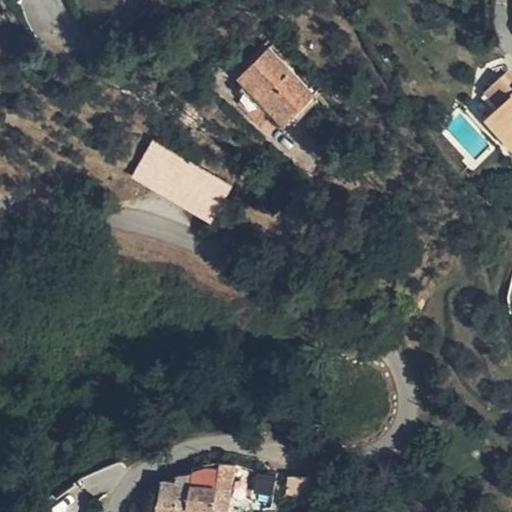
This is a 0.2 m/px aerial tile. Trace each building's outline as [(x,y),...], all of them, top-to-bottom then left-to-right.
[(242,74),(255,87),(278,109),(289,120),(315,93),(271,46),(242,74)] [(511,66),(508,70),(486,90),(501,106),(489,117),(505,135),(511,127),(511,66)] [(278,109),(255,87),(241,101),(263,123),(278,109)] [(234,185),(155,141),(135,175),(214,220),(234,185)] [(475,170),(481,164),(470,152),(463,158),(475,170)] [(204,469),(193,470),(186,505),(214,509),(218,484),(220,471),(204,469)] [(186,505),(193,470),(178,471),(176,478),(163,476),(158,500),(155,511),(185,511),(186,505)] [(231,486),(218,484),(214,509),(227,510),(231,486)]
